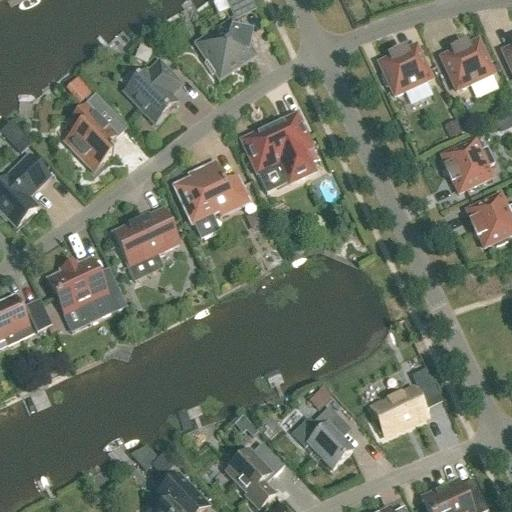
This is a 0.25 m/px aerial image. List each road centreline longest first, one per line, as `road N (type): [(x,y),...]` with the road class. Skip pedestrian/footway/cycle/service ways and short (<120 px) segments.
road 1 (unclassified): [(502,437),(320,53)]
road 2 (residential): [(320,53),(0,270)]
road 3 (residential): [(502,437),(324,511)]
road 4 (residential): [(503,0),(320,53)]
